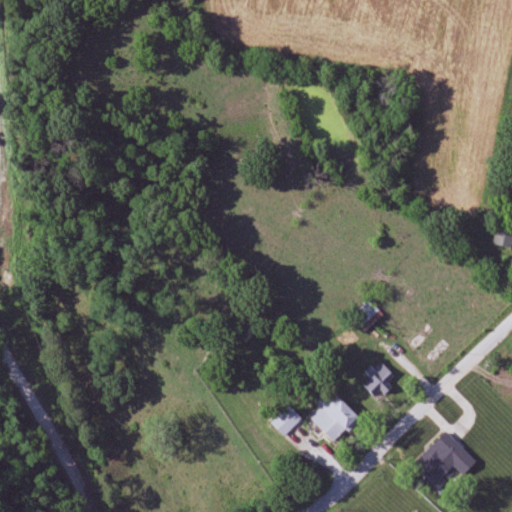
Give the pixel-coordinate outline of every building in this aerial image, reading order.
[(511,224),(496,224),(495,247),(511,248),(511,224)] [(365,334),(383,314),(368,300),(350,320),(365,334)] [(246,343),(259,331),(249,320),(236,332),(246,343)] [(367,374),(371,380),(364,385),(375,401),(394,388),(389,382),(395,378),(383,362),(367,374)] [(313,417),(328,444),(359,426),(344,399),(313,417)] [(478,462),(444,432),(411,469),(436,492),(456,469),(465,476),(478,462)]
